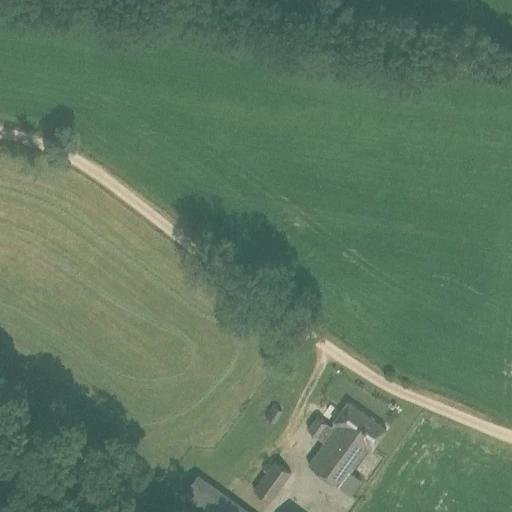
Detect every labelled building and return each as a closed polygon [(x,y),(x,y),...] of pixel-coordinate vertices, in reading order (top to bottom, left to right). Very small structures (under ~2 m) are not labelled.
[(310,465),(339,485),(353,494),(363,479),(351,471),(367,448),(371,451),(387,427),(350,401),(332,426),(318,417),(309,430),(326,442),(310,465)] [(283,411),(274,403),(262,422),(272,428),(283,411)] [(277,459),(256,488),(270,498),(291,470),(277,459)] [(252,511),(198,468),(184,485),(217,511),(252,511)] [(292,511),(306,484),(289,476),(270,511),(292,511)]
